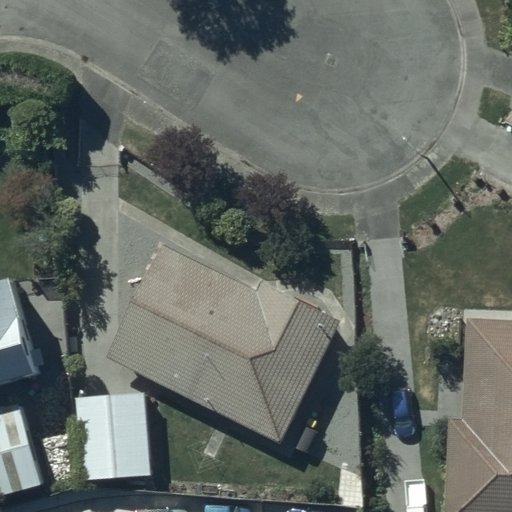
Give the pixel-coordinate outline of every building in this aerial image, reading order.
[(261,283),(166,236),(111,348),(284,433),(343,312),(265,274),(261,283)] [(0,369),(46,357),(17,257),(0,262),(0,369)] [(462,332),(469,333),(466,409),(453,408),(448,511),(511,511),(511,308),(471,306),(470,309),(463,309),(462,332)] [(149,385),(80,389),(85,471),(153,467),(149,385)] [(24,390),(0,397),(0,486),(48,473),(24,390)]
